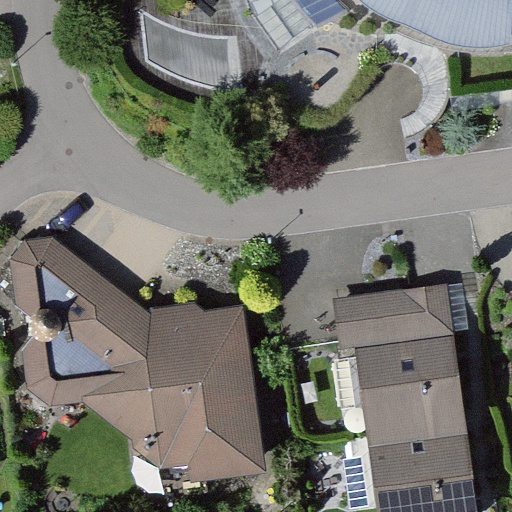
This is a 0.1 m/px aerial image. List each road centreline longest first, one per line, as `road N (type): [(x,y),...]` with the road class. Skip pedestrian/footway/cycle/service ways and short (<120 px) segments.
road 1 (residential): [(82,134),(126,180),(209,210),(314,206),(511,176)]
road 2 (residential): [(39,0),(53,85),(82,134)]
